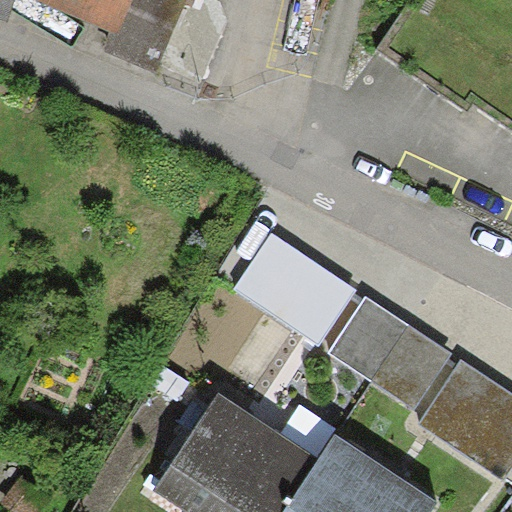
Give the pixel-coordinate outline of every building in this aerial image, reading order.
[(0,0),(0,16),(7,19),(13,0),(0,0)] [(45,0),(43,6),(114,35),(107,51),(160,73),(190,0),(45,0)] [(352,291),(275,239),(241,289),(318,341),(352,291)] [(503,485),(511,471),(511,395),(367,299),(329,356),(414,412),(407,421),(503,485)] [(290,511),(322,461),(291,441),(219,395),(156,494),(184,511),(290,511)] [(290,511),(433,511),(437,506),(363,455),(337,438),(322,461),(290,511)]
